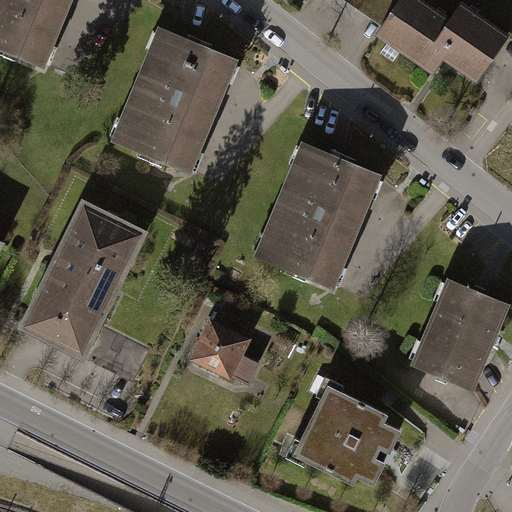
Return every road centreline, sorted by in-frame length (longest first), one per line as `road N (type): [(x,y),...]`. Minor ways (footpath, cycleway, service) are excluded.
road 1 (residential): [(511,211),(245,0)]
road 2 (tertiary): [(225,511),(0,401)]
road 3 (unknown): [(1,375),(16,348),(34,339),(141,382)]
